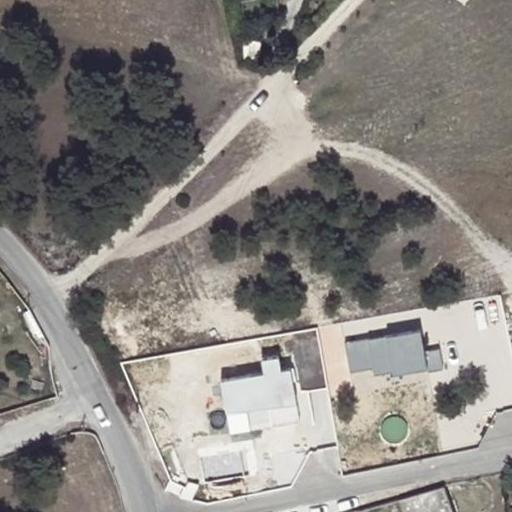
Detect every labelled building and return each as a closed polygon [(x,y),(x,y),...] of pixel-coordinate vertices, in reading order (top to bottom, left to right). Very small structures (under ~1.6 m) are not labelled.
[(260,40),(244,40),(244,55),(261,56),(260,40)] [(348,337),(352,367),(381,363),(382,372),(442,364),(437,326),(348,337)] [(303,351),(306,385),(328,383),(324,328),(289,331),(290,352),(303,351)] [(277,368),(225,377),(231,413),(308,400),(300,350),(275,355),(277,368)] [(453,511),(445,485),(402,497),(405,511),(453,511)]
